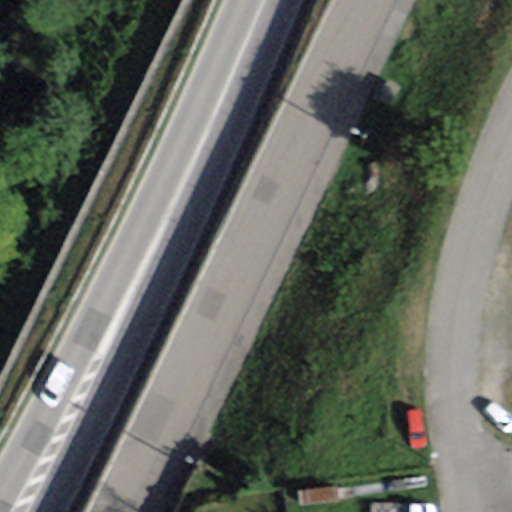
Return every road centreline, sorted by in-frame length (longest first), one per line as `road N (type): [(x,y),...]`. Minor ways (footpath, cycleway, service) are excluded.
road 1 (residential): [(118,511),(366,0)]
road 2 (secondary): [(264,0),(18,511)]
road 3 (residential): [(465,511),(450,340),(460,275),(511,142)]
